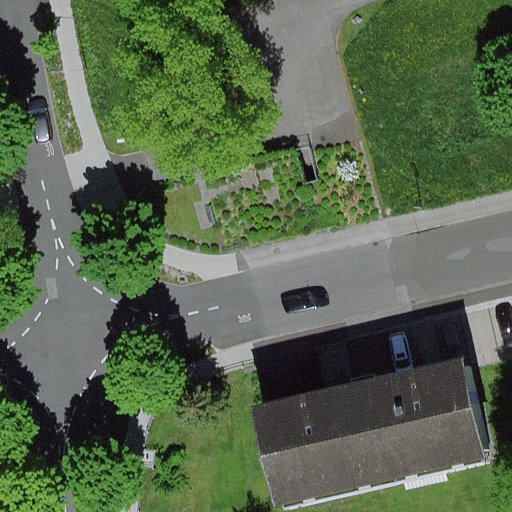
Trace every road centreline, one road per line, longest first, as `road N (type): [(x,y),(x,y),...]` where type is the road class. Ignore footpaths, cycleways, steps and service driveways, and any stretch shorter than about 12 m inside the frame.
road 1 (residential): [(62,345),(511,253)]
road 2 (residential): [(62,345),(59,248),(15,0)]
road 3 (residential): [(69,511),(62,345)]
